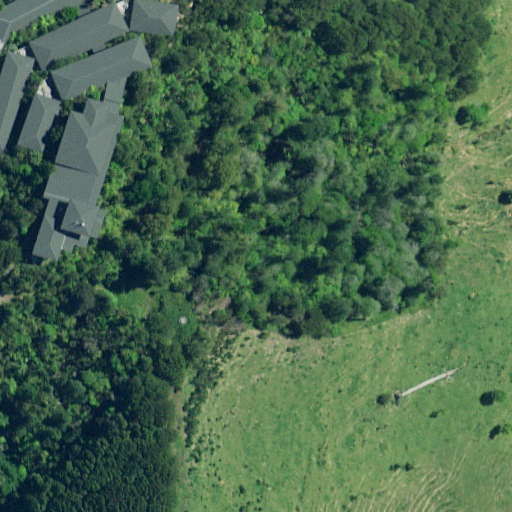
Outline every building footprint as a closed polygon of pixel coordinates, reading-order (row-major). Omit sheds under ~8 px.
[(124,0),(71,0),(4,34),(15,55),(124,1),(124,0)] [(200,0),(146,0),(199,9),(200,0)] [(193,25),(147,18),(143,45),(189,52),(193,25)] [(127,25),(45,57),(55,82),(137,50),(127,25)] [(0,48),(0,93),(16,56),(0,48)] [(149,55),(66,91),(77,116),(160,80),(149,55)] [(47,72),(22,64),(0,135),(0,163),(17,169),(47,72)] [(55,171),(71,118),(43,110),(27,163),(55,171)] [(93,131),(79,127),(55,222),(70,225),(56,280),(78,286),(84,262),(99,266),(136,123),(97,113),(93,131)]
